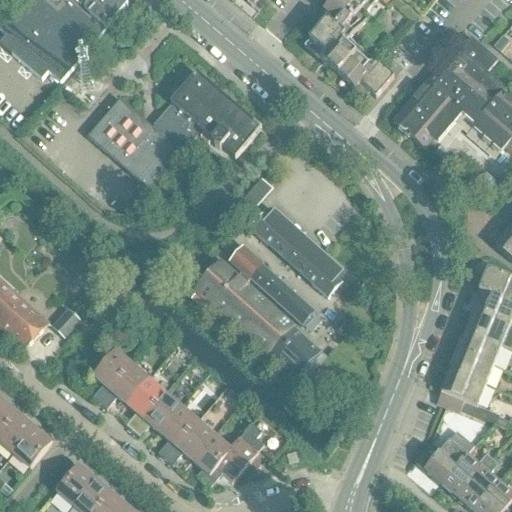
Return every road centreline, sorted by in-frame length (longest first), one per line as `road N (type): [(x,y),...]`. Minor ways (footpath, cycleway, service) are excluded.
road 1 (tertiary): [(408,359),(442,286),(439,243),(416,197),(350,146)]
road 2 (tertiary): [(350,146),(398,244),(408,359)]
road 3 (residential): [(12,369),(180,511)]
road 4 (residential): [(350,146),(477,0)]
road 5 (tertiary): [(349,504),(408,359)]
road 6 (tertiary): [(350,146),(251,63)]
